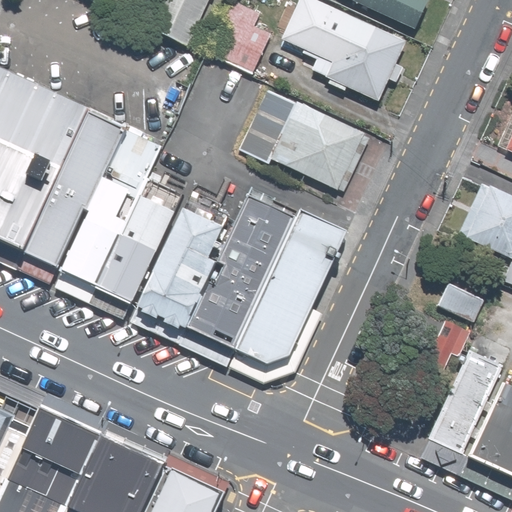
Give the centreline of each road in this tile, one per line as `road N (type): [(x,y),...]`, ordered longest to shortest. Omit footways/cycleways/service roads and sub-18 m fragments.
road 1 (unclassified): [(289,453),(499,0)]
road 2 (secondary): [(0,320),(289,453)]
road 3 (secondary): [(289,453),(418,511)]
